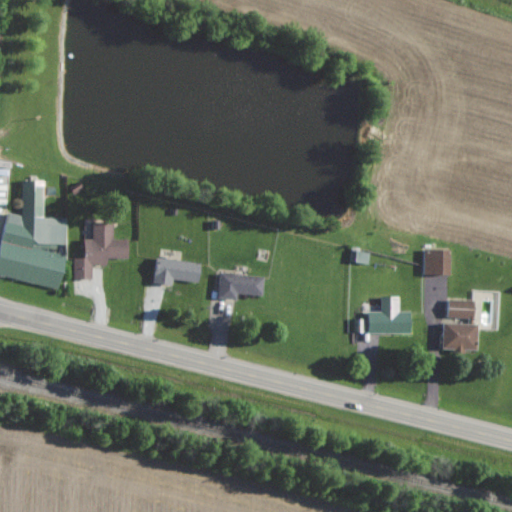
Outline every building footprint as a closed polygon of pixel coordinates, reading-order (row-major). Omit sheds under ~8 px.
[(0,281),(63,283),(65,250),(66,218),(43,218),(45,181),(22,180),(21,214),(2,214),(0,281)] [(74,279),(92,279),(92,265),(108,265),(108,258),(130,258),(129,239),(114,239),(114,222),(92,222),(92,239),(85,239),(85,258),(73,258),(74,279)] [(369,264),(370,252),(351,250),(350,262),(369,264)] [(425,275),(451,274),(451,250),(424,250),(425,275)] [(200,282),(202,263),(158,258),(155,283),(173,285),(174,280),(200,282)] [(262,296),(265,278),(221,272),(217,297),(238,301),(239,293),(262,296)] [(412,312),(399,312),(399,296),(381,297),(381,312),(368,312),(368,334),(412,333),(412,312)] [(476,300),(448,299),(447,318),(475,319),(476,300)] [(478,324),(445,324),(445,349),(477,350),(478,324)]
